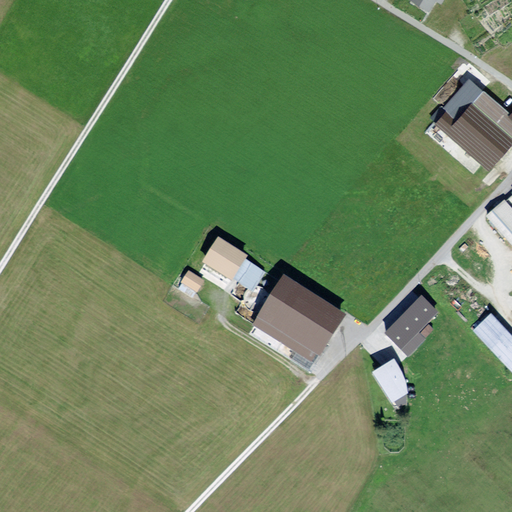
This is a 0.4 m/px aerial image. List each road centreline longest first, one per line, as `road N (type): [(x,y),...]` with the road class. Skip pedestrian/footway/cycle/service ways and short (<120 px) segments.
road 1 (track): [(0,264),(166,0)]
road 2 (residential): [(338,359),(511,174)]
road 3 (track): [(188,511),(338,359)]
road 4 (residential): [(511,84),(374,0)]
